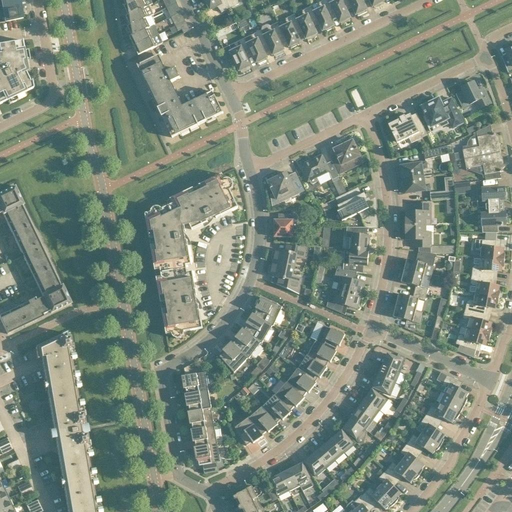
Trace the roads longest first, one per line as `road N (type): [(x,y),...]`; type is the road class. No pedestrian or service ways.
road 1 (residential): [(212,497),(179,478),(162,382),(167,368),(222,327),(250,279),(258,202),(249,169)]
road 2 (residential): [(212,497),(314,421),(373,330)]
road 3 (residential): [(373,330),(387,203),(365,115)]
road 4 (residential): [(231,91),(429,0)]
road 5 (residential): [(0,127),(54,94),(36,0)]
road 6 (residential): [(410,511),(438,479),(491,380)]
road 7 (residential): [(365,115),(486,52)]
road 8 (tertiary): [(440,511),(511,400)]
road 9 (residential): [(491,380),(373,330)]
road 10 (residential): [(249,169),(365,115)]
